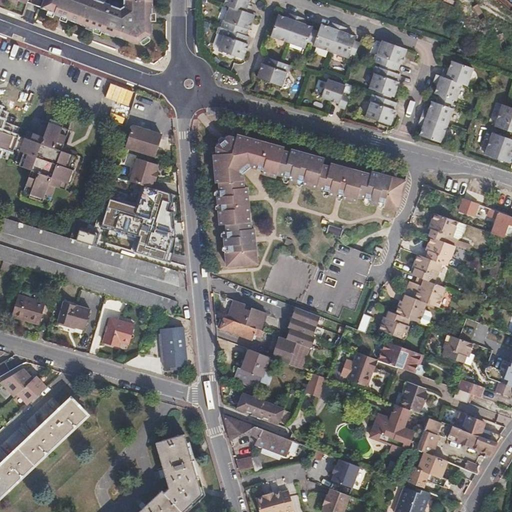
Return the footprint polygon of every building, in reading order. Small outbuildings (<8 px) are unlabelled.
[(118,7),(100,0),(40,0),(39,5),(53,11),(53,14),(60,16),(63,9),(70,11),(67,19),(80,24),(83,17),(90,19),(87,26),(93,29),(112,36),(113,34),(135,42),(149,34),(149,20),(141,21),(141,12),(149,12),(150,12),(150,0),(122,0),(122,5),(118,7)] [(247,3),(248,0),(222,0),(222,3),(229,6),(249,12),(252,5),(250,4),(247,3)] [(251,19),(253,14),(249,12),(229,6),(225,18),(223,17),(220,26),(223,27),(244,34),(247,28),(248,29),(248,28),(249,27),(251,19)] [(67,19),(70,11),(63,9),(60,16),(67,19)] [(287,41),(297,15),(288,12),(288,14),(287,16),(282,14),(277,13),(269,35),(287,41)] [(312,29),(313,26),(308,24),(304,22),(305,20),(305,17),(297,15),(287,41),(306,48),(309,39),(312,29)] [(87,26),(90,19),(83,17),(80,24),(87,26)] [(329,52),(339,26),(330,22),(329,24),(328,27),(324,25),(324,24),(319,23),(317,30),(313,40),(312,45),(329,52)] [(339,26),(329,52),(347,58),(349,52),(352,42),(355,35),(351,34),(347,33),(348,30),(348,29),(339,26)] [(246,48),(247,45),(245,44),(248,36),(244,34),(223,27),(220,35),(223,37),(217,51),(241,60),(244,54),(246,48)] [(355,55),(358,45),(352,42),(349,52),(355,55)] [(402,58),(405,50),(381,42),(375,57),(374,57),(371,64),(376,66),(395,73),(397,67),(399,67),(400,64),(402,58)] [(287,71),(289,65),(265,56),(263,63),(260,62),(260,63),(258,69),(256,77),(280,85),(285,71),(287,71)] [(468,86),(474,68),(456,62),(455,64),(446,61),(444,67),(444,68),(445,68),(448,69),(447,73),(444,78),(461,84),(468,86)] [(396,82),(399,74),(395,73),(376,66),(373,74),(374,75),(369,89),(378,92),(390,96),(393,98),(396,92),(398,86),(399,83),(396,82)] [(345,106),(350,91),(343,89),(345,82),(327,76),(321,94),(330,97),(339,100),(338,103),(345,106)] [(455,102),(461,84),(444,78),(436,76),(432,84),(434,84),(436,86),(435,89),(433,94),(441,97),(452,101),(455,102)] [(254,83),(252,91),(260,93),(262,85),(254,83)] [(391,109),(393,102),(389,100),(376,95),(372,94),(372,92),(371,92),(367,102),(369,102),(363,116),(379,122),(379,121),(388,125),(390,120),(392,113),(393,110),(391,109)] [(446,126),(453,108),(451,107),(439,103),(431,100),(429,106),(428,109),(426,108),(423,107),(420,116),(446,126)] [(511,107),(504,105),(496,125),(511,131),(511,107)] [(0,153),(7,156),(9,150),(14,152),(15,149),(20,151),(16,164),(32,170),(25,190),(52,199),(56,186),(65,189),(78,155),(61,149),(69,128),(41,118),(36,133),(27,130),(25,137),(19,135),(19,136),(14,135),(16,129),(1,124),(4,115),(0,113),(0,153)] [(440,143),(446,126),(420,116),(417,125),(420,126),(422,127),(421,131),(419,136),(440,143)] [(154,155),(161,132),(133,124),(127,146),(126,147),(154,155)] [(511,139),(493,133),(486,155),(510,163),(511,156),(511,139)] [(291,151),(285,150),(285,147),(272,143),(251,137),(239,134),(238,138),(234,148),(249,168),(251,166),(256,167),(257,164),(262,166),(262,168),(269,171),(269,174),(276,175),(276,173),(288,175),(288,179),(296,181),(297,178),(309,181),(308,185),(330,191),(329,195),(337,197),(338,194),(350,197),(349,201),(357,203),(359,196),(371,199),(370,202),(379,205),(380,201),(391,205),(390,208),(398,210),(403,196),(406,186),(407,180),(373,171),(372,174),(332,163),(331,165),(325,163),(326,158),(293,149),(291,151)] [(249,168),(234,148),(238,138),(229,135),(217,146),(218,152),(226,152),(244,172),(249,168)] [(251,229),(249,201),(245,202),(244,196),(248,196),(247,187),(244,187),(242,174),(244,172),(226,152),(218,152),(215,153),(217,182),(220,182),(221,189),(221,195),(218,196),(219,204),(222,204),(223,210),(219,210),(221,225),(226,225),(227,237),(224,237),(225,245),(229,245),(229,252),(226,252),(227,265),(257,264),(256,243),(252,243),(251,238),(255,237),(254,229),(251,229)] [(136,158),(129,181),(151,187),(153,180),(155,180),(158,172),(156,171),(158,164),(136,158)] [(269,174),(269,171),(262,168),(262,166),(257,164),(256,167),(261,168),(260,171),(269,174)] [(171,212),(169,194),(144,187),(138,206),(110,199),(98,241),(169,261),(174,231),(171,212)] [(475,218),(479,206),(464,200),(459,213),(475,218)] [(447,234),(452,219),(430,211),(425,226),(428,227),(425,234),(427,234),(451,243),(454,236),(447,234)] [(511,217),(491,211),(489,218),(497,221),(493,233),(509,239),(511,229),(511,217)] [(68,237),(2,217),(0,224),(0,232),(178,286),(177,272),(89,243),(68,237)] [(94,224),(75,218),(68,237),(89,243),(94,224)] [(454,236),(459,221),(452,219),(447,234),(454,236)] [(451,243),(427,234),(427,236),(450,245),(451,243)] [(446,256),(450,245),(427,236),(424,243),(427,243),(422,255),(436,260),(442,262),(445,255),(446,256)] [(287,239),(284,247),(290,249),(293,241),(287,239)] [(178,302),(7,247),(0,244),(0,259),(173,315),(178,302)] [(420,254),(414,252),(413,255),(435,263),(436,260),(422,255),(420,254)] [(428,279),(430,273),(431,273),(435,263),(413,255),(410,261),(413,262),(410,272),(425,278),(428,279)] [(285,275),(309,274),(308,259),(284,260),(285,275)] [(428,279),(425,278),(423,281),(427,282),(445,289),(446,286),(428,279)] [(441,307),(446,294),(444,293),(445,289),(427,282),(424,291),(420,289),(417,298),(430,303),(441,307)] [(417,298),(394,289),(393,290),(405,295),(408,296),(426,303),(429,304),(430,303),(417,298)] [(18,295),(11,316),(40,324),(46,304),(18,295)] [(421,322),(425,309),(424,308),(426,303),(408,296),(404,305),(401,304),(397,313),(412,319),(421,322)] [(64,301),(57,322),(84,330),(91,309),(64,301)] [(260,330),(266,314),(244,306),(245,305),(235,301),(228,319),(260,330)] [(313,336),(320,316),(296,307),(288,326),(290,327),(286,339),(311,348),(315,337),(313,336)] [(409,326),(412,319),(397,313),(392,311),(388,321),(384,319),(380,329),(394,334),(403,337),(405,332),(409,333),(411,327),(409,326)] [(366,333),(371,318),(363,315),(357,330),(359,331),(366,333)] [(260,330),(228,319),(222,317),(219,328),(252,339),(254,335),(263,338),(265,332),(260,330)] [(135,326),(111,319),(103,343),(118,348),(120,342),(130,345),(135,326)] [(183,326),(160,328),(164,367),(187,365),(183,326)] [(494,349),(497,340),(476,333),(473,341),(474,341),(494,349)] [(471,354),(474,344),(452,336),(450,342),(447,341),(444,348),(446,349),(443,355),(465,363),(469,353),(471,354)] [(303,369),(311,348),(286,339),(280,337),(272,357),(299,367),(303,369)] [(419,354),(385,341),(383,345),(418,358),(419,354)] [(413,372),(418,358),(383,345),(378,359),(413,372)] [(265,370),(269,356),(259,352),(249,349),(241,369),(267,378),(268,377),(268,375),(268,374),(266,372),(265,370)] [(373,371),(377,362),(375,361),(376,358),(358,352),(354,361),(348,379),(366,386),(372,371),(373,371)] [(348,379),(354,361),(346,359),(340,377),(348,379)] [(267,378),(241,369),(237,367),(234,378),(258,386),(260,382),(263,381),(265,380),(266,379),(267,379),(267,378)] [(23,370),(0,383),(0,386),(12,399),(15,396),(26,408),(47,388),(36,377),(32,380),(23,370)] [(327,378),(313,374),(306,392),(320,397),(327,378)] [(486,388),(461,379),(460,381),(485,391),(486,388)] [(426,403),(428,395),(420,392),(422,386),(408,381),(402,398),(398,397),(395,403),(411,409),(415,411),(427,415),(427,413),(430,412),(428,404),(426,403)] [(485,391),(460,381),(457,389),(473,395),(482,398),(485,391)] [(510,397),(511,392),(499,388),(498,393),(510,397)] [(473,395),(457,389),(454,397),(470,403),(473,395)] [(277,423),(283,407),(241,392),(235,409),(245,412),(246,409),(250,411),(251,414),(261,417),(264,415),(268,416),(267,420),(277,423)] [(0,498),(89,415),(72,397),(0,465),(0,498)] [(404,429),(411,409),(397,404),(391,419),(380,414),(372,436),(392,444),(390,450),(400,455),(403,449),(408,450),(415,433),(404,429)] [(477,434),(482,419),(465,413),(460,428),(477,434)] [(294,441),(225,415),(231,441),(248,432),(259,440),(257,444),(265,447),(278,452),(288,456),(294,441)] [(460,428),(430,416),(417,450),(424,452),(431,455),(440,433),(448,436),(448,438),(491,455),(496,442),(477,434),(460,428)] [(182,511),(189,506),(201,495),(187,448),(159,456),(166,486),(137,511),(182,511)] [(452,480),(457,466),(431,455),(424,452),(418,467),(415,465),(407,484),(422,490),(426,479),(454,489),(456,481),(452,480)] [(351,487),(358,466),(338,458),(336,465),(329,463),(327,469),(333,472),(331,479),(351,487)] [(254,467),(251,459),(237,462),(240,470),(254,467)] [(479,471),(479,466),(469,462),(465,470),(474,474),(477,474),(479,471)] [(422,511),(430,493),(422,490),(407,484),(406,484),(399,503),(402,505),(399,511),(422,511)] [(322,511),(342,511),(348,495),(329,488),(327,494),(325,494),(322,504),(323,504),(320,511),(322,511)] [(290,511),(294,511),(291,500),(289,491),(282,492),(282,491),(274,493),(273,491),(264,493),(264,494),(256,496),(259,511),(290,511)]
